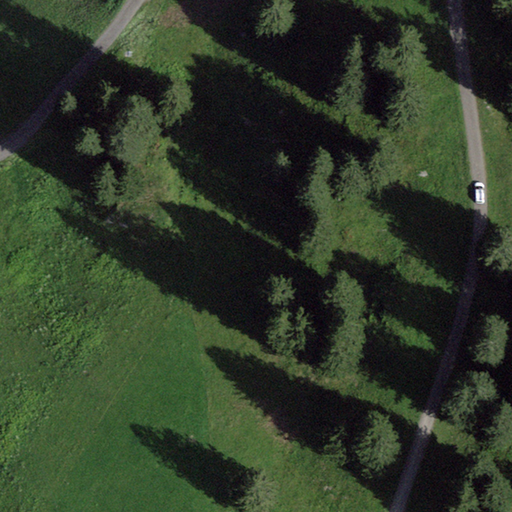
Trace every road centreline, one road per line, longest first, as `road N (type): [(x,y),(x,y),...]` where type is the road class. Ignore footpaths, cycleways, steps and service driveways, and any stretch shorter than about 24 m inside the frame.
road 1 (unclassified): [(457,0),(480,175),(478,225),(447,358),(397,511)]
road 2 (unclassified): [(0,154),(137,0)]
